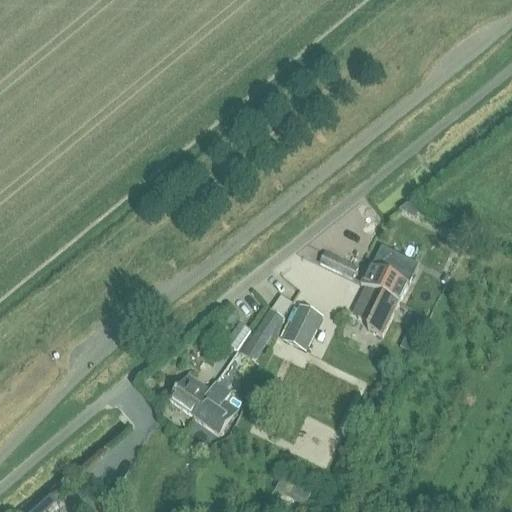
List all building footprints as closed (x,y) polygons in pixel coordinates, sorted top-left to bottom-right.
[(358,273),(325,257),(320,268),(353,284),(358,273)] [(361,289),(367,292),(400,307),(409,288),(370,270),(361,289)] [(369,334),(384,341),(400,307),(367,292),(357,313),(362,315),(359,322),(371,328),(369,334)] [(301,311),(285,345),(308,356),(324,322),(301,311)] [(266,324),(253,344),(242,359),(254,367),(282,324),(271,316),(266,324)] [(416,316),(406,339),(414,343),(425,320),(416,316)] [(237,354),(251,334),(240,326),(226,346),(237,354)] [(170,404),(195,421),(207,403),(205,402),(210,394),(189,379),(170,404)] [(211,394),(210,394),(205,402),(207,403),(195,421),(219,438),(236,413),(224,405),(230,396),(216,386),(211,394)] [(313,495),(298,487),(290,501),(305,509),(313,495)]
